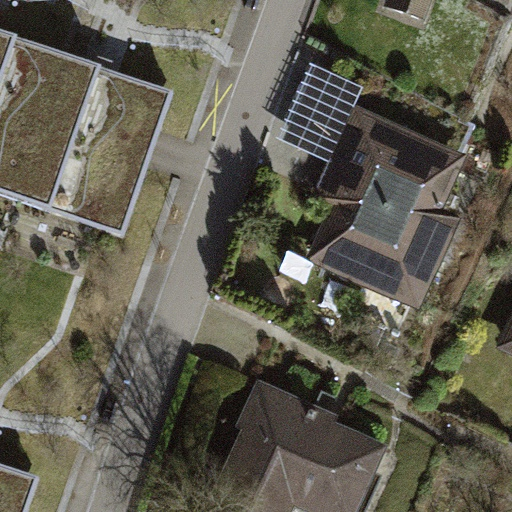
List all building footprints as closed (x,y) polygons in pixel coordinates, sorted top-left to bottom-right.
[(402,0),(393,24),(430,38),(445,0),(402,0)] [(83,61),(0,32),(0,185),(37,198),(83,61)] [(100,67),(83,61),(37,198),(131,230),(178,92),(100,67)] [(363,88),(311,65),(278,139),(330,162),(363,88)] [(485,172),(364,118),(323,210),(342,218),(316,276),(441,332),(483,240),(459,229),(485,172)] [(511,357),(511,335),(503,353),(511,357)] [(287,511),(387,511),(408,465),(347,439),(352,426),(269,390),(228,487),(287,511)] [(0,462),(0,511),(27,511),(41,476),(0,462)]
